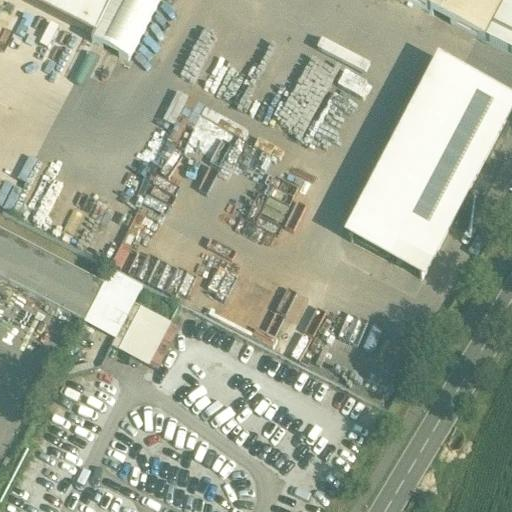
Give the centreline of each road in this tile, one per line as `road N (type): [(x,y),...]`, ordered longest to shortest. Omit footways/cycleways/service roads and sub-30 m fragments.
road 1 (unknown): [(421,41),(304,284),(353,311)]
road 2 (secondary): [(511,294),(383,511)]
road 3 (unknown): [(140,393),(258,485),(256,511)]
road 4 (unknown): [(140,393),(183,361),(198,362),(293,409)]
road 5 (unknown): [(140,393),(90,477),(155,511)]
